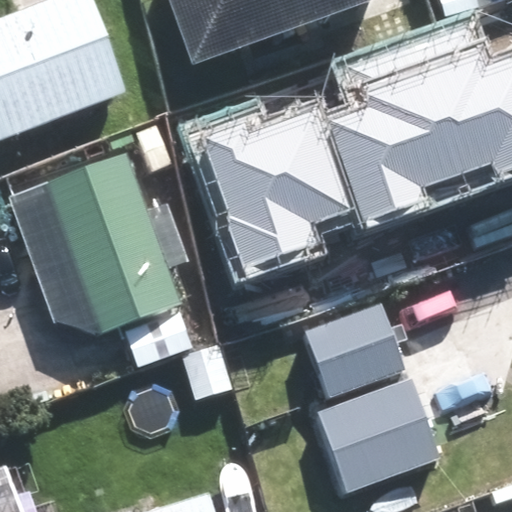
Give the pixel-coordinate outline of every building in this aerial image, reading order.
[(339,0),(244,0),(268,60),(351,29),(339,0)] [(66,1),(0,25),(0,133),(101,97),(66,1)] [(511,44),(501,36),(449,102),(511,152),(511,44)] [(139,65),(119,69),(128,108),(148,103),(139,65)] [(386,138),(364,75),(293,100),(315,162),(386,138)] [(115,167),(41,192),(86,326),(161,300),(115,167)] [(373,312),(301,340),(325,403),(397,376),(373,312)] [(286,384),(245,394),(269,485),(310,474),(286,384)] [(397,387),(317,417),(345,490),(424,460),(397,387)] [(491,441),(470,449),(484,484),(505,476),(491,441)] [(204,511),(201,500),(164,511),(204,511)]
